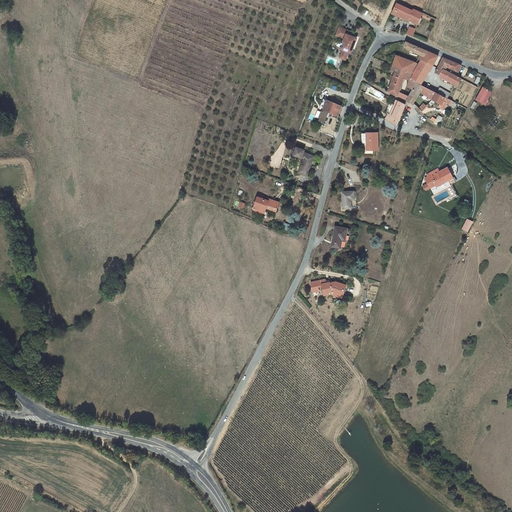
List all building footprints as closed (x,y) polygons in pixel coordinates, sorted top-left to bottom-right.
[(413,11),(396,3),(391,13),(418,24),(422,14),(414,9),(413,11)] [(394,23),(388,20),(384,29),(390,32),(394,23)] [(346,59),(349,52),(348,52),(349,48),(350,47),(353,48),(357,38),(350,35),(352,31),(343,28),(340,36),(345,38),(341,49),(343,50),(340,57),(346,59)] [(422,60),(433,65),(438,56),(407,42),(404,47),(408,49),(420,55),(424,56),(422,60)] [(396,56),(393,65),(402,69),(406,70),(412,73),(415,68),(417,65),(416,64),(416,63),(396,56)] [(440,64),(438,67),(445,70),(446,67),(456,72),(458,66),(460,67),(461,66),(443,58),(440,64)] [(425,77),(433,65),(422,60),(420,63),(415,71),(425,77)] [(398,78),(402,69),(393,65),(391,65),(390,67),(392,68),(391,69),(393,70),(395,71),(393,76),(398,78)] [(457,86),(461,79),(445,70),(438,67),(435,73),(440,76),(440,77),(457,86)] [(400,90),(406,70),(402,69),(398,78),(393,76),(392,80),(388,91),(397,96),(399,93),(400,90)] [(412,73),(406,70),(400,90),(401,90),(405,77),(410,79),(411,78),(414,74),(412,73)] [(415,71),(414,74),(411,78),(421,84),(425,77),(415,71)] [(416,83),(410,79),(407,86),(412,89),(416,83)] [(436,93),(434,92),(426,88),(420,85),(416,82),(416,83),(412,89),(409,97),(407,101),(413,104),(420,92),(433,100),(436,93)] [(492,92),(483,87),(476,99),(484,105),(492,92)] [(437,93),(447,99),(450,93),(440,88),(438,91),(437,93)] [(437,93),(436,93),(433,100),(440,104),(438,107),(444,110),(447,104),(452,106),(452,107),(454,109),(457,104),(447,99),(437,93)] [(342,107),(324,99),(320,108),(338,116),(342,107)] [(386,119),(397,125),(405,105),(398,101),(396,100),(390,116),(388,114),(386,119)] [(319,119),(326,122),(329,113),(323,111),(319,119)] [(438,115),(436,120),(434,123),(438,126),(442,118),(438,115)] [(378,133),(366,133),(366,144),(369,143),(369,147),(366,147),(367,151),(378,150),(378,133)] [(297,148),(296,148),(295,151),(293,150),(291,156),(298,159),(298,157),(303,159),(298,172),(306,175),(314,156),(303,152),(304,150),(297,148)] [(425,179),(428,183),(433,181),(436,185),(445,180),(445,182),(453,178),(447,168),(431,176),(431,175),(425,179)] [(354,191),(342,192),(343,209),(351,208),(351,200),(355,200),(354,191)] [(263,199),(259,198),(257,197),(253,209),(254,210),(263,213),(264,213),(266,208),(276,211),(279,203),(269,199),(268,201),(263,199)] [(472,223),(467,220),(463,229),(468,232),(472,223)] [(347,229),(336,226),(332,246),(340,248),(342,240),(345,240),(347,229)] [(324,295),(330,294),(332,293),(332,292),(342,295),(345,285),(336,282),(330,283),(328,284),(328,283),(326,283),(326,282),(326,280),(311,283),(313,291),(319,290),(318,286),(322,284),(324,295)]
